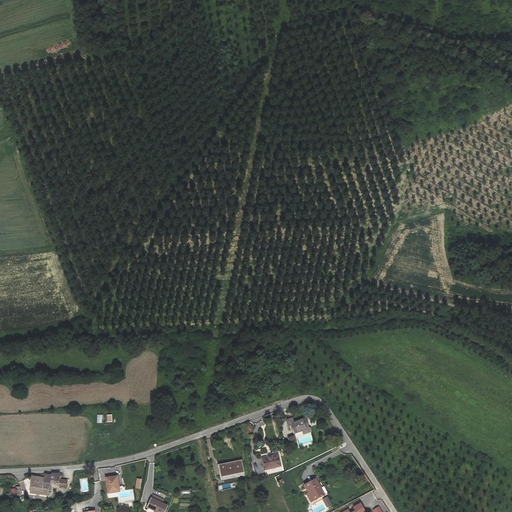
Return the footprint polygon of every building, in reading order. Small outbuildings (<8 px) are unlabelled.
[(295,433),(303,431),(303,434),(312,431),(311,428),(310,429),(306,417),(294,421),(293,418),(287,419),(289,426),(292,425),(295,433)] [(294,436),(288,438),(290,444),(296,443),(294,436)] [(278,453),(262,457),(265,470),(281,466),(278,453)] [(218,465),(220,477),(244,472),(242,459),(218,465)] [(44,474),(44,476),(43,484),(51,485),(51,483),(53,483),(53,482),(59,482),(59,483),(61,483),(60,486),(66,487),(67,479),(59,479),(59,474),(44,474)] [(43,484),(44,476),(32,476),(30,493),(42,495),(43,484)] [(117,476),(106,478),(108,493),(119,491),(117,476)] [(305,485),(309,492),(307,494),(311,502),(325,495),(316,479),(305,485)] [(43,484),(42,495),(49,496),(51,485),(43,484)] [(164,499),(153,495),(147,507),(157,511),(164,511),(168,505),(162,503),(164,499)] [(323,499),(327,507),(332,504),(328,497),(323,499)] [(365,511),(361,503),(353,506),(354,509),(352,510),(353,511),(351,511),(349,511),(349,510),(344,511),(365,511)]
